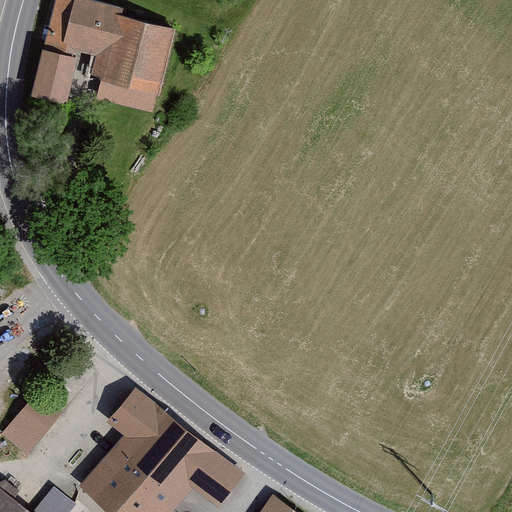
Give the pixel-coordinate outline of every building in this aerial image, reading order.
[(75,0),(75,2),(66,0),(58,0),(35,95),(67,102),(80,53),(93,56),(88,78),(100,81),(95,101),(155,116),(176,30),(125,17),(124,9),(88,0),(75,0)] [(32,453),(63,407),(35,388),(3,433),(32,453)] [(245,470),(126,391),(99,430),(112,439),(74,496),(96,511),(165,511),(182,488),(217,511),(245,470)] [(0,511),(24,511),(0,493),(0,511)] [(295,511),(274,495),(261,511),(295,511)]
